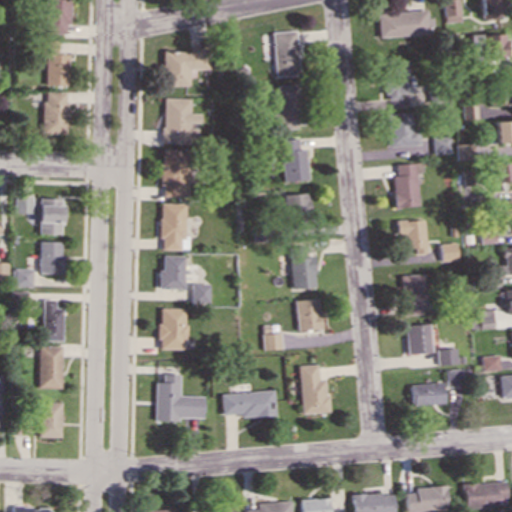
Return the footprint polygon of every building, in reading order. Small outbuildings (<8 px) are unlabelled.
[(66,0),(41,0),(41,32),(65,33),(66,0)] [(441,0),(442,22),(458,21),(457,0),(441,0)] [(497,0),(478,0),(479,17),(498,17),(497,0)] [(431,17),(425,17),(425,10),(375,12),(376,36),(426,34),(426,25),(431,24),(431,17)] [(273,76),(295,75),(294,31),(272,31),(273,76)] [(503,34),(480,34),(481,58),(504,57),(503,34)] [(65,54),(55,53),(55,40),(43,40),(42,84),(64,85),(65,54)] [(160,49),(160,84),(185,85),(186,69),(204,69),(205,50),(160,49)] [(408,92),(407,59),(382,60),(383,99),(397,99),(397,92),(408,92)] [(485,105),(508,104),(507,78),(484,79),(485,105)] [(276,128),(295,128),(294,84),(275,85),(276,128)] [(64,92),(40,91),(39,133),(63,134),(64,92)] [(187,98),(160,97),(159,141),(194,142),(195,127),(186,127),(186,121),(197,122),(197,113),(186,112),(187,98)] [(474,118),(474,102),(459,102),(460,118),(474,118)] [(411,130),(410,112),(386,113),(387,146),(418,145),(417,130),(411,130)] [(493,142),(511,141),(511,120),(493,121),(493,142)] [(430,136),(431,153),(449,152),(448,136),(430,136)] [(305,180),(304,148),(297,149),(296,138),(278,139),(280,180),(305,180)] [(470,143),(453,144),(454,159),(471,159),(470,143)] [(157,196),(184,197),(185,149),(158,148),(157,196)] [(511,162),(488,163),(489,182),(511,180),(511,162)] [(393,164),(394,175),(390,175),(392,207),(416,205),(413,163),(393,164)] [(281,195),(284,218),(308,215),(306,192),(281,195)] [(29,196),(12,196),(11,213),(28,213),(29,196)] [(59,198),(36,197),(35,233),(58,234),(59,198)] [(182,203),(157,202),(157,249),(182,249),(182,203)] [(511,208),(500,209),(501,233),(511,232),(511,208)] [(422,219),(395,220),(396,248),(412,248),(412,252),(423,252),(422,219)] [(59,241),(36,241),(35,272),(58,273),(59,241)] [(453,242),(437,243),(438,260),(454,260),(453,242)] [(497,274),(511,274),(511,245),(499,246),(500,265),(497,265),(497,274)] [(180,288),(180,255),(159,254),(159,269),(155,269),(155,288),(180,288)] [(288,288),(311,287),(311,256),(287,257),(288,288)] [(29,286),(29,269),(9,268),(8,286),(29,286)] [(422,273),(398,274),(399,314),(418,314),(417,301),(423,301),(422,273)] [(205,283),(187,283),(187,301),(205,302),(205,283)] [(503,313),(511,312),(511,287),(502,288),(503,313)] [(52,299),(39,298),(39,340),(58,340),(59,307),(51,307),(52,299)] [(293,330),(316,329),(314,298),(292,299),(293,330)] [(155,348),(181,348),(182,308),(156,307),(155,348)] [(473,318),(467,318),(467,328),(489,327),(489,309),(473,310),(473,318)] [(427,352),(426,323),(402,324),(403,352),(427,352)] [(277,349),(276,332),(257,333),(258,349),(277,349)] [(57,388),(58,345),(35,345),(34,387),(57,388)] [(433,349),(434,365),(454,364),(453,347),(433,349)] [(478,356),(479,370),(496,368),(495,354),(478,356)] [(297,413),(323,412),(322,378),(314,378),(314,364),(295,365),(297,413)] [(466,368),(442,369),(443,386),(466,385),(466,368)] [(152,381),(151,420),(174,420),(174,417),(199,417),(199,396),(175,395),(176,374),(160,373),(159,382),(152,381)] [(511,373),(496,374),(497,397),(511,396),(511,373)] [(407,404),(440,403),(440,383),(406,384),(407,404)] [(217,392),(218,414),(237,413),(237,417),(271,415),(270,390),(217,392)] [(56,436),(57,402),(35,401),(34,436),(56,436)] [(503,497),(503,481),(460,483),(461,508),(495,506),(495,498),(503,497)] [(411,487),(411,492),(402,492),(403,511),(444,510),(443,485),(411,487)] [(389,511),(389,492),(348,494),(348,511),(389,511)] [(296,511),(325,511),(325,497),(296,498),(296,511)] [(253,503),(254,508),(242,509),(242,511),(287,511),(286,499),(253,503)]
